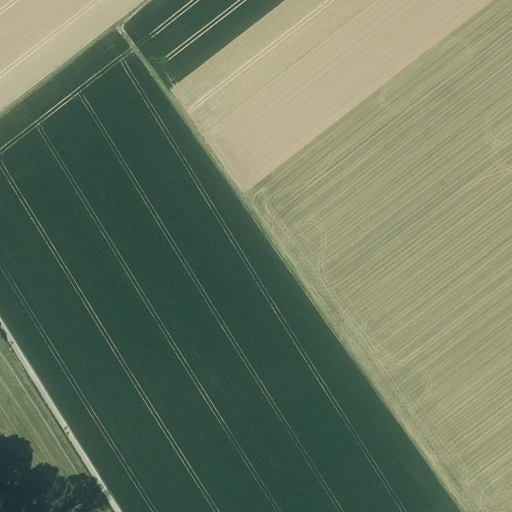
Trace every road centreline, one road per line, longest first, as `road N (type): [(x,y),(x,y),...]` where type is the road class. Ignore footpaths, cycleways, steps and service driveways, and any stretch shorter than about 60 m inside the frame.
road 1 (track): [(468,511),(119,26)]
road 2 (track): [(0,323),(119,511)]
road 3 (track): [(0,117),(153,0)]
